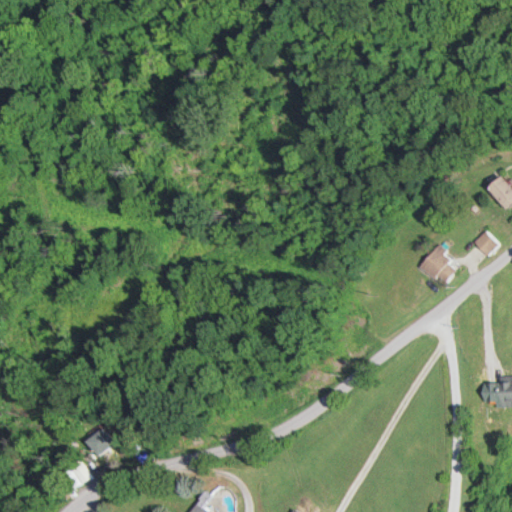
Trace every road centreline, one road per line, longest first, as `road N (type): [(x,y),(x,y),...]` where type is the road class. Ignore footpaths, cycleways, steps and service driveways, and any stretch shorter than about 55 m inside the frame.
road 1 (residential): [(511,248),(336,397),(283,427),(97,486),(68,511)]
road 2 (residential): [(443,307),(460,419),(457,511)]
